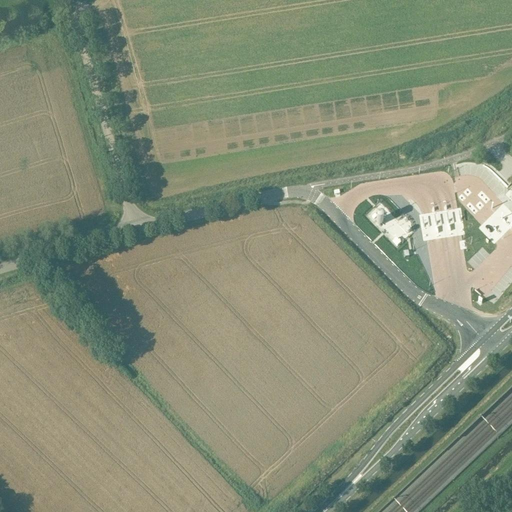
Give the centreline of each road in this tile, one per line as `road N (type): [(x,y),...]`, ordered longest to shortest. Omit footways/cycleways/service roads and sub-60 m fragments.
road 1 (unclassified): [(135,231),(271,195),(311,194),(411,291),(483,339)]
road 2 (unclassified): [(135,231),(67,0)]
road 3 (secondary): [(483,339),(389,432),(335,502)]
road 4 (secondary): [(335,502),(495,351)]
road 5 (unclassified): [(0,269),(135,231)]
